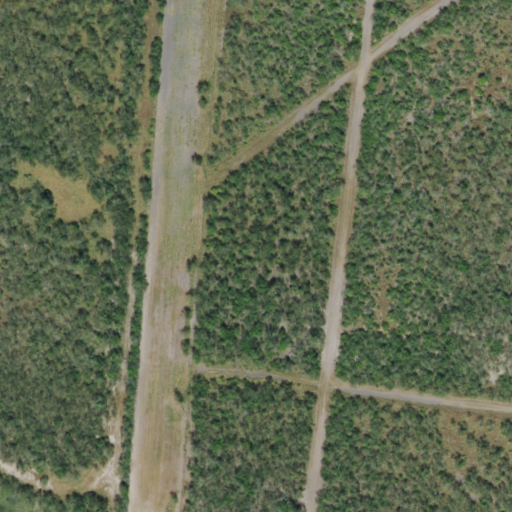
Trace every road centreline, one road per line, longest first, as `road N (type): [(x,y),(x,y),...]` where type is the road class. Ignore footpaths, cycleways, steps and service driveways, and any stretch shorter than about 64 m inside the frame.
road 1 (residential): [(147,0),(112,511)]
road 2 (residential): [(263,511),(167,480),(115,480),(0,422)]
